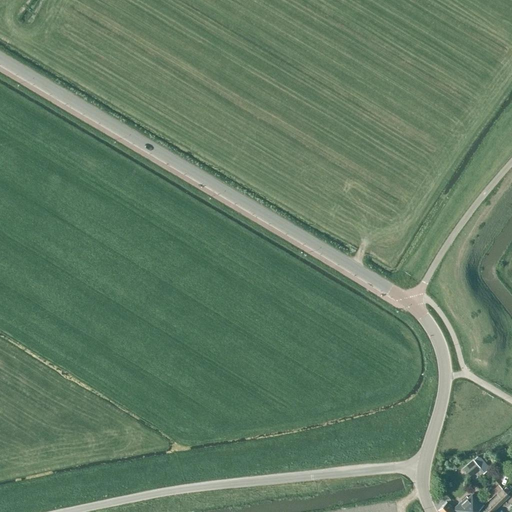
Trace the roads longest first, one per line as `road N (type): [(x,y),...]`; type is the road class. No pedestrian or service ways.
road 1 (unclassified): [(423,468),(445,375),(438,340),(411,302),(0,59)]
road 2 (unclassified): [(66,511),(210,484),(423,468)]
